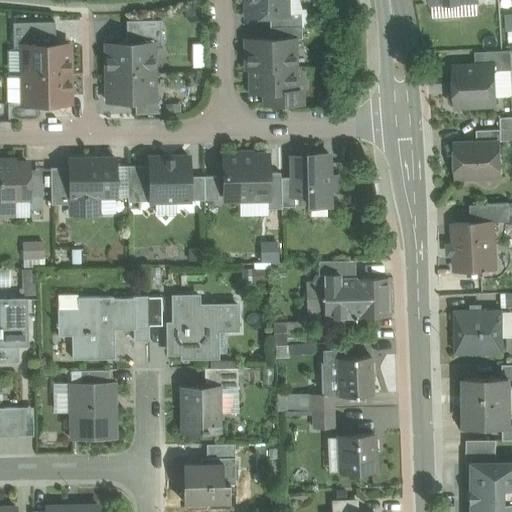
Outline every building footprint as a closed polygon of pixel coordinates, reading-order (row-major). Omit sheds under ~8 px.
[(286,0),(245,0),(246,15),(269,15),(287,15),(287,13),(286,0)] [(301,13),(287,13),(287,15),(269,15),(270,27),(301,26),(301,13)] [(161,20),(126,20),(127,39),(122,43),(154,43),(154,44),(162,44),(161,20)] [(55,21),(13,22),(13,47),(21,47),(21,45),(55,45),(55,21)] [(301,26),(270,27),(270,39),(294,39),(301,38),(301,26)] [(294,39),(270,39),(246,39),(247,68),(251,68),(251,67),(295,67),(294,39)] [(122,43),(106,44),(106,74),(154,73),(154,44),(154,43),(122,43)] [(55,45),(21,45),(21,47),(22,75),(22,76),(70,75),(70,44),(55,45)] [(8,75),(22,75),(21,47),(13,47),(7,51),(8,75)] [(511,66),(511,50),(475,51),(475,52),(476,65),(494,64),(494,70),(511,69),(511,66)] [(476,65),(454,66),(455,90),(451,90),(450,91),(450,102),(452,103),(456,103),(456,106),(496,104),(494,71),(494,70),(494,64),(476,65)] [(295,67),(251,67),(251,68),(251,91),(265,91),(295,91),(295,90),(295,67)] [(154,73),(106,74),(107,102),(135,101),(155,101),(155,100),(154,73)] [(70,75),(22,76),(9,77),(10,102),(23,102),(23,104),(45,103),(71,102),(70,75)] [(295,90),(295,91),(265,91),(265,103),(301,103),(301,90),(295,90)] [(155,101),(135,101),(135,114),(160,113),(159,99),(155,100),(155,101)] [(45,103),(23,104),(23,102),(10,102),(8,102),(8,119),(45,118),(45,104),(45,103)] [(511,116),(500,117),(501,129),(501,141),(511,140),(511,116)] [(501,129),(477,130),(477,142),(499,141),(501,141),(501,129)] [(477,142),(455,143),(457,177),(484,176),(483,172),(499,171),(499,175),(501,175),(499,141),(477,142)] [(328,154),(307,154),(307,156),(292,156),(293,177),(293,196),(294,196),(308,196),(308,206),(329,206),(329,189),(337,189),(337,175),(329,176),(328,154)] [(267,155),(223,156),(224,199),(267,199),(268,199),(268,173),(267,155)] [(189,156),(150,157),(150,165),(150,201),(154,201),(155,216),(176,216),(176,200),(189,200),(189,176),(189,156)] [(115,158),(70,159),(70,167),(70,197),(72,197),(94,196),(115,196),(115,165),(115,158)] [(15,163),(15,160),(0,159),(0,215),(12,215),(12,199),(28,199),(27,172),(27,162),(15,163)] [(127,165),(115,165),(115,196),(115,197),(128,197),(127,165)] [(150,165),(127,165),(128,197),(128,201),(150,201),(150,165)] [(70,197),(70,167),(50,167),(51,204),(72,204),(72,197),(70,197)] [(40,172),(27,172),(28,199),(28,209),(41,208),(40,172)] [(281,177),(280,172),(268,173),(268,199),(267,199),(267,209),(281,208),(281,177)] [(204,200),(204,176),(189,176),(189,200),(204,200)] [(218,176),(204,176),(204,200),(218,200),(218,176)] [(293,196),(293,177),(281,177),(281,206),(294,206),(294,196),(293,196)] [(94,196),(72,197),(72,204),(72,215),(94,214),(94,196)] [(94,196),(94,214),(116,214),(115,197),(115,196),(94,196)] [(509,202),(472,204),(474,222),(493,222),(509,221),(509,216),(509,202)] [(474,222),(453,223),(456,270),(469,269),(469,274),(483,273),(482,269),(495,268),(493,222),(474,222)] [(41,242),(29,242),(30,258),(42,257),(41,242)] [(261,258),(278,258),(278,242),(261,242),(261,258)] [(355,261),(319,262),(318,275),(325,276),(325,274),(339,274),(339,279),(355,279),(355,261)] [(37,267),(19,268),(19,288),(37,287),(37,267)] [(355,279),(339,279),(339,274),(325,274),(325,276),(325,280),(323,280),(323,282),(324,294),(313,294),(307,294),(308,318),(389,315),(388,278),(355,279)] [(323,282),(313,282),(313,294),(324,294),(323,282)] [(511,292),(501,293),(503,307),(511,306),(511,292)] [(113,297),(77,297),(77,294),(58,295),(58,308),(58,335),(72,335),(72,359),(114,358),(114,329),(134,329),(133,298),(113,298),(113,297)] [(148,297),(148,296),(133,296),(134,329),(134,340),(148,340),(148,322),(148,297)] [(197,306),(197,296),(174,297),(174,322),(169,322),(169,352),(185,352),(185,356),(208,356),(207,329),(237,328),(236,305),(197,306)] [(162,322),(161,297),(148,297),(148,322),(162,322)] [(25,300),(0,299),(0,360),(9,360),(8,356),(11,355),(10,355),(14,355),(14,346),(14,344),(26,344),(25,300)] [(502,310),(456,310),(456,352),(502,352),(502,310)] [(375,329),(352,330),(353,342),(375,341),(375,329)] [(288,345),(289,355),(317,354),(316,344),(288,345)] [(289,357),(288,345),(275,346),(275,358),(289,357)] [(370,356),(338,358),(338,350),(323,350),(324,394),(332,394),(332,395),(339,395),(339,396),(372,394),(370,356)] [(511,379),(511,364),(502,365),(502,378),(509,378),(509,380),(511,379)] [(238,388),(237,368),(207,368),(207,387),(219,387),(219,388),(238,388)] [(109,370),(79,370),(79,383),(109,382),(109,370)] [(502,378),(465,378),(466,427),(503,427),(509,427),(509,426),(509,380),(509,378),(502,378)] [(79,383),(71,383),(72,412),(72,439),(114,438),(113,382),(109,382),(79,383)] [(56,383),(56,412),(72,412),(71,383),(56,383)] [(207,387),(181,387),(182,432),(200,432),(213,431),(220,431),(219,388),(219,387),(207,387)] [(278,411),(309,410),(308,394),(277,396),(278,411)] [(313,410),(333,409),(332,395),(332,394),(324,394),(308,394),(309,410),(313,410)] [(18,408),(18,434),(33,434),(32,407),(18,408)] [(18,408),(5,408),(6,435),(18,434),(18,408)] [(333,409),(313,410),(314,429),(333,428),(333,409)] [(511,439),(511,425),(509,426),(509,427),(503,427),(503,440),(511,439)] [(213,431),(200,432),(200,444),(206,444),(213,444),(213,431)] [(373,433),(339,435),(341,473),(375,472),(374,451),(373,435),(373,433)] [(330,474),(341,473),(339,435),(328,435),(330,474)] [(496,440),(467,440),(466,464),(474,464),(474,463),(496,463),(496,440)] [(235,462),(234,444),(213,444),(206,444),(207,463),(235,462)] [(207,463),(183,463),(184,503),(230,502),(229,484),(235,483),(235,462),(207,463)] [(472,495),(511,494),(511,462),(496,463),(474,463),(474,464),(474,489),(472,489),(472,495)] [(511,511),(511,494),(472,495),(472,501),(474,501),(473,511),(511,511)] [(356,511),(356,501),(333,501),(333,511),(356,511)]
